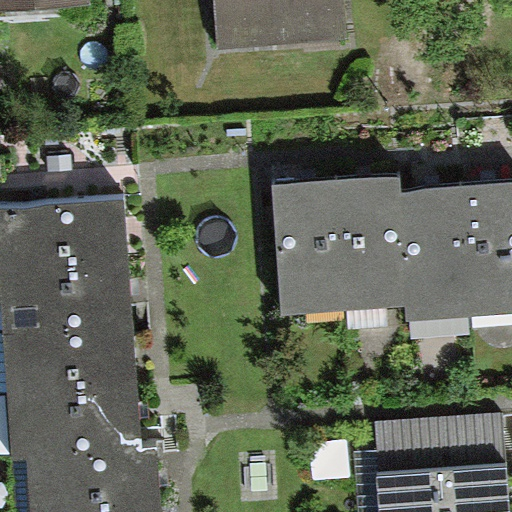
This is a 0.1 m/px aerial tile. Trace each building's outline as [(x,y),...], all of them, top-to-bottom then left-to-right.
[(334,0),(210,0),(212,48),(337,43),(334,0)] [(327,178),(335,305),(394,302),(387,187),(386,175),(327,178)] [(262,182),(270,309),(335,305),(327,178),(262,182)] [(511,179),(452,183),(460,313),(511,309),(511,179)] [(387,187),(394,302),(395,317),(460,313),(452,183),(387,187)] [(0,206),(0,264),(119,258),(116,199),(0,206)] [(0,264),(0,326),(123,319),(119,258),(0,264)] [(0,326),(0,389),(127,381),(123,319),(0,326)] [(0,413),(2,451),(18,450),(131,443),(127,381),(0,389),(0,413)] [(21,511),(30,511),(152,504),(148,442),(131,443),(18,450),(21,511)] [(367,470),(370,511),(499,511),(496,460),(367,470)]
